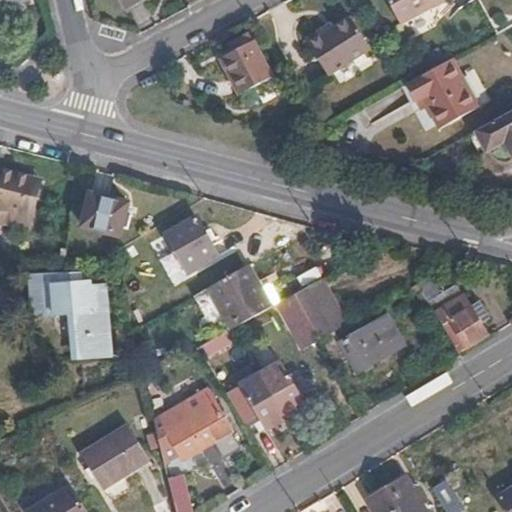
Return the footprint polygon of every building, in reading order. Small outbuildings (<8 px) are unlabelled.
[(137,0),(117,0),(122,9),(137,0)] [(390,0),(404,24),(445,0),(390,0)] [(511,0),(478,0),(489,20),(511,6),(511,0)] [(327,28),(318,36),(312,29),(297,40),(324,76),(365,47),(343,18),(327,28)] [(318,36),(327,28),(323,22),(312,29),(318,36)] [(270,78),(251,44),(219,60),(237,96),(270,78)] [(403,84),(413,102),(420,98),(427,111),(437,128),(475,106),(449,58),(403,84)] [(403,84),(398,87),(408,105),(413,102),(403,84)] [(420,98),(413,102),(420,115),(427,111),(420,98)] [(370,132),(395,123),(389,104),(363,112),(370,132)] [(511,108),(464,136),(475,155),(482,150),(487,157),(493,161),(501,163),(507,163),(511,159),(511,108)] [(0,170),(0,209),(5,209),(22,209),(31,179),(0,170)] [(116,236),(124,204),(87,193),(79,226),(116,236)] [(130,235),(137,199),(126,197),(120,233),(130,235)] [(0,242),(43,243),(42,207),(22,209),(20,227),(0,226),(0,242)] [(216,255),(194,217),(164,236),(186,273),(216,255)] [(223,334),(234,328),(262,312),(238,270),(200,292),(223,334)] [(414,284),(456,353),(485,335),(470,312),(460,295),(453,284),(446,289),(435,271),(414,284)] [(80,280),(80,272),(29,272),(32,314),(60,312),(60,306),(72,305),(75,338),(108,335),(104,285),(90,285),(89,280),(80,280)] [(317,339),(331,332),(344,324),(318,280),(291,295),(308,324),(317,339)] [(460,295),(470,312),(480,307),(468,290),(460,295)] [(272,306),(289,334),(308,324),(291,295),(272,306)] [(318,341),(334,367),(347,359),(357,375),(402,347),(383,317),(339,345),(331,332),(317,339),(318,341)] [(299,351),(318,341),(317,339),(308,324),(289,334),(299,351)] [(259,373),(284,417),(305,404),(298,392),(306,386),(297,371),(288,376),(279,361),(259,373)] [(225,392),(241,419),(253,412),(263,429),(284,417),(259,373),(225,392)] [(154,432),(211,400),(207,393),(151,423),(154,432)] [(191,455),(229,431),(211,400),(154,432),(156,441),(162,466),(179,455),(188,449),(191,455)] [(148,460),(126,427),(82,456),(104,489),(148,460)] [(191,455),(188,449),(179,455),(183,460),(191,455)] [(173,511),(191,511),(183,476),(166,480),(173,511)] [(424,511),(403,478),(366,502),(372,511),(424,511)] [(429,489),(443,511),(447,511),(458,506),(443,482),(429,489)] [(86,511),(67,484),(24,511),(25,511),(86,511)] [(511,511),(511,489),(500,497),(508,511),(511,511)]
